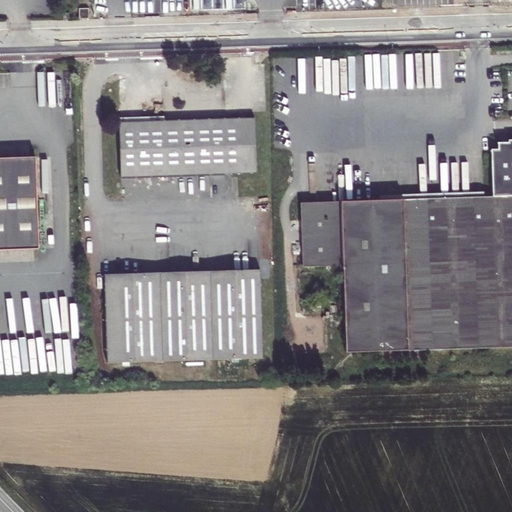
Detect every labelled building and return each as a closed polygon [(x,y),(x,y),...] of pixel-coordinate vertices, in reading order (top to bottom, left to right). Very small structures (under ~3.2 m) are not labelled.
[(78,9),(78,19),(89,19),(89,9),(78,9)] [(242,123),(114,127),(115,183),(244,177),(242,123)] [(486,201),(291,206),(292,271),(333,269),(336,356),(511,351),(511,143),(502,144),(502,147),(491,147),(491,155),(484,155),(486,201)] [(0,254),(32,253),(31,162),(0,162),(0,254)] [(247,275),(99,279),(100,367),(249,363),(247,275)]
